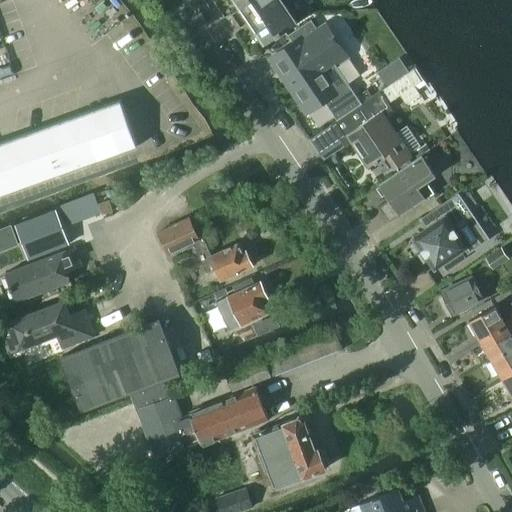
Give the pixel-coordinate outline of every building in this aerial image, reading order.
[(251,0),(238,9),(231,14),(240,28),(247,23),(263,46),(297,23),(283,2),(285,0),(251,0)] [(231,0),(238,9),(251,0),(231,0)] [(318,31),(311,20),(288,35),(293,43),(271,58),(282,75),(286,80),(307,112),(324,101),(337,121),(338,119),(357,107),(361,104),(334,64),(346,56),(336,41),(337,40),(334,36),(333,36),(326,26),(318,31)] [(357,107),(338,119),(337,121),(330,125),(341,142),(350,136),(353,140),(351,141),(367,165),(374,161),(375,164),(379,161),(378,159),(385,153),(394,167),(410,156),(382,114),(392,108),(387,102),(398,95),(390,84),(361,104),(357,107)] [(120,100),(0,143),(0,195),(137,147),(120,100)] [(426,145),(413,153),(417,158),(429,150),(426,145)] [(379,207),(389,222),(433,193),(425,182),(435,176),(421,156),(379,184),(390,200),(379,207)] [(428,227),(413,237),(434,268),(441,264),(446,260),(451,267),(464,258),(459,252),(465,248),(468,252),(486,240),(469,216),(464,219),(450,198),(422,218),(428,227)] [(98,203),(102,214),(113,210),(109,199),(98,203)] [(55,210),(15,225),(28,259),(68,244),(55,210)] [(249,255),(246,254),(244,251),(240,242),(211,255),(202,236),(198,238),(188,218),(158,232),(168,253),(193,242),(206,273),(216,268),(221,280),(252,266),(251,263),(251,260),(249,255)] [(17,245),(10,225),(0,228),(0,237),(5,249),(17,245)] [(79,261),(74,247),(5,274),(16,302),(70,281),(65,267),(79,261)] [(500,249),(486,259),(493,269),(507,259),(500,249)] [(235,292),(217,301),(230,329),(242,324),(269,312),(272,310),(267,298),(267,297),(269,292),(269,291),(266,285),(265,285),(260,283),(259,281),(254,283),(251,276),(232,285),(235,292)] [(442,293),(452,313),(482,298),(472,278),(442,293)] [(7,322),(8,326),(11,334),(4,337),(10,353),(57,335),(62,348),(95,335),(90,321),(75,327),(65,300),(7,322)] [(494,306),(469,321),(480,341),(511,322),(511,310),(509,312),(511,315),(502,320),(494,306)] [(81,412),(129,393),(163,380),(180,374),(159,320),(61,357),(81,412)] [(511,322),(480,341),(491,360),(511,347),(511,337),(510,334),(511,332),(511,322)] [(511,347),(491,360),(502,379),(511,373),(511,347)] [(208,349),(197,354),(201,365),(212,361),(208,349)] [(226,375),(231,387),(232,391),(269,377),(264,361),(226,375)] [(511,373),(502,379),(511,395),(511,373)] [(163,380),(129,393),(155,458),(200,441),(202,445),(269,420),(256,386),(189,412),(190,414),(182,417),(173,396),(169,397),(163,380)] [(303,421),(304,421),(296,417),(263,430),(251,434),(272,489),(325,469),(324,467),(329,462),(325,451),(324,451),(318,450),(317,448),(314,449),(303,421)] [(216,498),(220,511),(237,511),(253,507),(246,488),(216,498)] [(361,503),(347,508),(348,511),(424,511),(421,504),(418,495),(410,498),(408,504),(403,503),(403,501),(398,490),(395,491),(361,503)]
